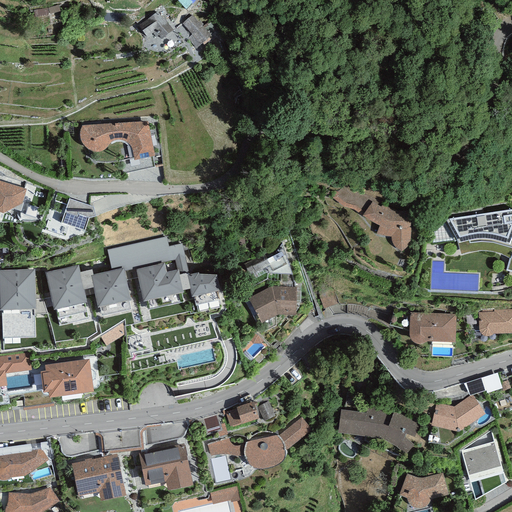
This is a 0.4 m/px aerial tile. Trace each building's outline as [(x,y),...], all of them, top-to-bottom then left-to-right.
[(177,0),(186,10),(195,0),(177,0)] [(62,5),(39,6),(39,15),(62,14),(62,5)] [(157,12),(138,25),(147,37),(156,31),(161,39),(173,31),(164,18),(162,19),(157,12)] [(211,36),(192,15),(182,23),(192,35),(188,38),(197,49),(211,36)] [(148,123),(82,128),(81,131),(80,134),(80,139),(81,143),(84,146),(87,150),(90,152),(94,154),(99,154),(102,153),(105,151),(107,149),(109,147),(111,145),(114,143),(117,143),(120,142),(124,143),(126,145),(129,146),(131,149),(132,152),(134,162),(155,159),(152,148),(152,146),(148,123)] [(0,214),(3,216),(22,204),(26,191),(0,182),(0,214)] [(67,206),(55,202),(52,212),(64,216),(62,224),(84,234),(89,221),(95,219),(93,209),(69,200),(67,206)] [(380,207),(372,203),(363,217),(369,222),(375,226),(379,227),(376,235),(385,237),(391,237),(391,238),(392,243),(393,246),(396,249),(401,252),(407,249),(409,246),(410,241),(410,217),(408,213),(397,213),(392,211),(386,210),(380,207)] [(511,239),(511,212),(449,221),(449,222),(446,222),(444,223),(454,243),(457,242),(458,246),(464,245),(474,243),(482,241),(488,242),(497,243),(509,247),(511,239)] [(166,236),(107,250),(112,271),(124,268),(124,271),(161,263),(175,260),(177,270),(178,270),(179,275),(188,273),(182,244),(169,247),(166,236)] [(283,251),(280,246),(243,266),(249,275),(254,273),(255,275),(270,267),(269,266),(284,258),(281,253),(283,251)] [(164,263),(136,269),(143,302),(146,301),(148,310),(183,302),(181,293),(183,292),(179,275),(178,270),(177,270),(166,272),(164,263)] [(78,265),(45,273),(53,310),(56,309),(59,326),(88,319),(85,303),(87,303),(78,265)] [(112,271),(91,275),(98,307),(99,307),(101,316),(131,310),(129,301),(131,301),(124,271),(124,268),(112,271)] [(35,269),(0,269),(0,309),(2,310),(3,339),(35,338),(34,309),(36,309),(35,269)] [(198,273),(187,276),(192,297),(193,296),(196,305),(197,305),(198,312),(221,307),(218,291),(220,291),(217,275),(198,274),(198,273)] [(248,300),(262,325),(278,318),(296,318),(296,289),(271,289),(248,300)] [(493,336),(511,336),(511,309),(494,310),(491,312),(478,313),(479,332),(480,334),(481,336),(483,337),(485,338),(487,339),(490,338),(491,338),(493,336)] [(427,344),(455,344),(456,315),(452,315),(412,314),(412,316),(410,316),(409,334),(410,337),(411,340),(412,343),(414,345),(417,346),(420,346),(422,346),(425,345),(427,344)] [(257,341),(248,351),(255,358),(264,348),(257,341)] [(29,353),(0,357),(0,389),(7,388),(5,375),(32,371),(29,353)] [(87,363),(43,368),(46,399),(91,394),(87,363)] [(454,405),(436,403),(431,424),(458,430),(485,411),(472,393),(454,405)] [(238,407),(225,412),(230,427),(242,423),(241,420),(258,414),(253,400),(237,405),(238,407)] [(268,402),(258,407),(264,420),(274,415),(268,402)] [(415,435),(420,421),(394,411),(392,414),(368,405),(366,411),(342,407),(338,429),(364,433),(385,438),(396,445),(406,453),(414,444),(404,436),(406,432),(415,435)] [(210,429),(222,425),(219,415),(207,419),(210,429)] [(228,437),(207,444),(211,455),(214,454),(217,454),(222,453),(227,453),(232,454),(238,455),(241,454),(245,454),(246,457),(247,460),(249,462),(250,464),(252,466),(255,466),(258,467),(262,467),(266,467),(270,466),(273,465),(276,463),(279,462),(281,460),(283,458),(285,455),(285,453),(285,450),(285,448),(311,427),(302,416),(279,433),(278,433),(246,440),(245,441),(244,442),(242,443),(239,444),(236,444),(234,444),(232,442),(230,441),(229,439),(228,437)] [(469,477),(502,468),(491,430),(462,450),(469,477)] [(143,452),(139,452),(146,483),(166,479),(167,487),(193,482),(183,439),(143,447),(143,452)] [(8,477),(11,475),(25,473),(48,458),(41,447),(32,450),(19,451),(1,454),(0,453),(0,477),(3,478),(6,478),(8,477)] [(117,453),(71,462),(78,494),(99,490),(100,498),(126,492),(117,453)] [(415,476),(407,473),(399,493),(404,495),(407,496),(407,498),(408,501),(410,503),(412,505),(414,506),(416,507),(419,507),(422,507),(425,506),(427,504),(429,502),(430,500),(430,498),(449,493),(443,472),(426,476),(422,477),(418,477),(415,476)] [(244,511),(238,485),(210,491),(207,497),(173,503),(171,505),(172,511),(244,511)] [(31,493),(9,492),(8,504),(6,509),(6,511),(41,511),(60,500),(50,486),(31,493)]
